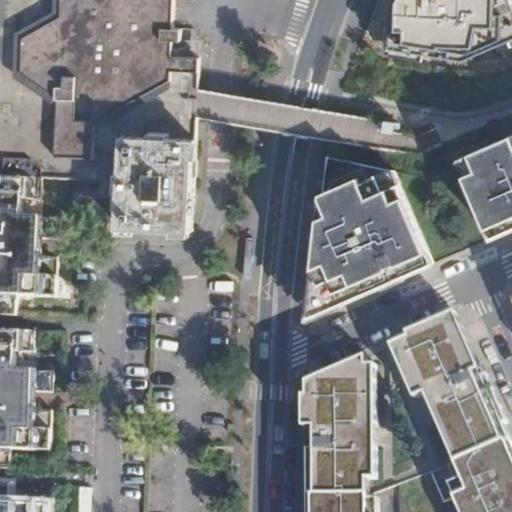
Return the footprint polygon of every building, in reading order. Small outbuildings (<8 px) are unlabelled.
[(198,139),(198,118),(199,73),(172,72),(173,42),(181,42),(182,30),(174,30),(174,0),(0,0),(0,178),(44,180),(122,183),(123,136),(150,137),(151,133),(170,133),(170,138),(198,139)] [(511,0),(399,0),(397,5),(397,49),(469,61),(511,41),(511,0)] [(122,183),(120,228),(193,231),(198,139),(170,138),(170,133),(151,133),(150,137),(123,136),(122,183)] [(511,135),(459,159),(476,199),(492,238),(511,229),(511,135)] [(435,263),(393,170),(329,156),(311,317),(380,287),(435,263)] [(43,201),(44,180),(0,178),(0,315),(18,317),(19,297),(59,298),(60,258),(41,258),(31,257),(32,240),(42,240),(61,241),(62,220),(23,218),(23,200),(43,201)] [(41,258),(42,240),(32,240),(31,257),(41,258)] [(245,278),(252,278),(254,241),(247,241),(245,278)] [(432,403),(450,446),(505,422),(460,317),(394,346),(417,399),(435,392),(439,400),(432,403)] [(24,393),(34,393),(54,394),(55,373),(16,371),(16,354),(35,355),(36,333),(0,331),(0,469),(11,470),(12,451),(51,453),(53,412),(33,412),(23,411),(24,393)] [(310,496),(370,495),(370,480),(370,428),(379,428),(378,366),(369,366),(369,357),(310,383),(310,496)] [(33,412),(34,393),(24,393),(23,411),(33,412)] [(450,446),(458,463),(511,439),(511,437),(505,422),(450,446)] [(379,428),(370,428),(370,480),(379,480),(379,428)] [(473,498),(460,504),(463,511),(511,511),(511,439),(458,463),(470,491),(473,498)] [(0,511),(49,511),(50,507),(10,505),(11,487),(0,486),(0,511)] [(460,504),(473,498),(470,491),(457,497),(460,504)] [(370,511),(370,495),(310,496),(310,511),(370,511)]
